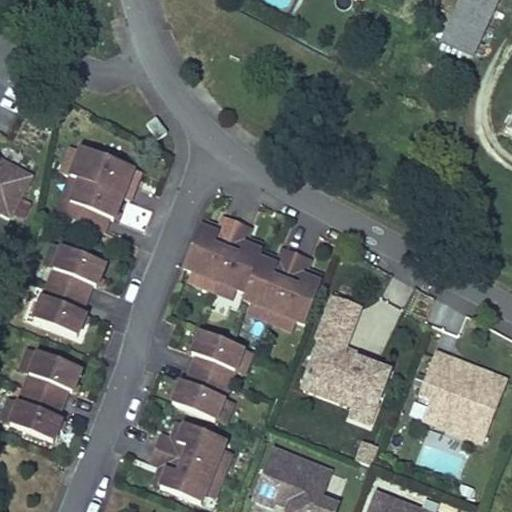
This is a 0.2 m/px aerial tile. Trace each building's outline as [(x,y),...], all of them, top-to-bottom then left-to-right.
[(455,0),(436,38),(462,51),(487,0),(455,0)] [(75,185),(111,196),(119,200),(123,186),(116,184),(120,168),(68,150),(66,157),(59,180),(75,185)] [(46,176),(59,180),(66,157),(54,152),(46,176)] [(34,179),(0,161),(0,217),(13,224),(34,179)] [(116,184),(123,186),(128,171),(120,168),(116,184)] [(71,200),(63,223),(94,233),(99,218),(103,220),(111,196),(75,185),(71,200)] [(52,219),(63,223),(71,200),(58,195),(52,219)] [(212,294),(238,225),(224,220),(221,230),(218,238),(200,231),(185,272),(192,275),(207,280),(203,290),(212,294)] [(218,238),(221,230),(203,223),(200,231),(218,238)] [(247,296),(259,264),(262,255),(245,249),(248,240),(252,231),(238,225),(212,294),(220,297),(224,287),(239,293),(247,296)] [(245,249),(262,255),(266,247),(248,240),(245,249)] [(47,272),(54,249),(47,247),(39,270),(47,272)] [(97,264),(54,249),(47,272),(52,274),(47,288),(81,300),(85,286),(91,287),(97,264)] [(251,311),(272,319),(296,258),(282,253),(279,262),(275,271),(259,264),(247,296),(242,308),(251,311)] [(275,271),(279,262),(262,255),(259,264),(275,271)] [(295,328),(304,331),(320,288),(302,281),(306,272),(309,263),(296,258),(272,319),(295,328)] [(302,281),(320,288),(324,279),(306,272),(302,281)] [(189,285),(203,290),(207,280),(192,275),(189,285)] [(235,303),(239,293),(224,287),(220,297),(235,303)] [(76,313),(81,300),(47,288),(43,302),(37,300),(30,323),(74,337),(82,315),(76,313)] [(22,321),(30,323),(37,300),(29,298),(22,321)] [(322,326),(350,336),(359,313),(331,302),(322,326)] [(247,320),(269,328),(272,319),(251,311),(247,320)] [(291,337),(295,328),(272,319),(269,328),(291,337)] [(357,401),(353,413),(349,422),(369,429),(389,376),(358,365),(359,361),(343,355),(350,336),(322,326),(315,344),(319,345),(306,382),(357,401)] [(194,360),(189,375),(227,390),(232,376),(237,378),(239,372),(246,355),(198,336),(190,358),(194,360)] [(29,381),(37,358),(29,355),(21,378),(29,381)] [(254,358),(246,355),(239,372),(247,375),(254,358)] [(420,402),(430,405),(450,412),(442,433),(485,448),(509,382),(437,356),(420,402)] [(81,371),(37,358),(29,381),(34,383),(30,396),(64,407),(68,393),(74,394),(81,371)] [(171,409),(219,427),(225,410),(227,405),(222,403),(227,390),(189,375),(184,388),(179,386),(171,409)] [(301,394),(353,413),(357,401),(306,382),(301,394)] [(60,421),(64,407),(30,396),(26,410),(20,408),(13,430),(57,445),(65,422),(60,421)] [(5,427),(13,430),(20,408),(13,404),(5,427)] [(450,412),(430,405),(423,426),(442,433),(450,412)] [(225,410),(219,427),(226,430),(233,413),(225,410)] [(180,426),(173,444),(180,447),(187,429),(180,426)] [(162,440),(157,453),(225,479),(228,471),(218,468),(225,450),(227,445),(187,429),(180,447),(173,444),(162,440)] [(380,450),(363,444),(355,464),(372,470),(380,450)] [(218,468),(228,471),(235,454),(225,450),(218,468)] [(170,475),(163,492),(203,508),(206,501),(212,485),(222,488),(225,479),(157,453),(151,468),(162,472),(170,475)] [(255,502),(277,510),(282,495),(291,498),(286,511),(338,511),(340,508),(324,503),(334,475),(273,453),(255,502)] [(155,489),(163,492),(170,475),(162,472),(155,489)] [(212,485),(206,501),(215,505),(222,488),(212,485)] [(282,495),(277,510),(281,511),(286,511),(291,498),(282,495)] [(368,511),(414,511),(374,497),(368,511)]
